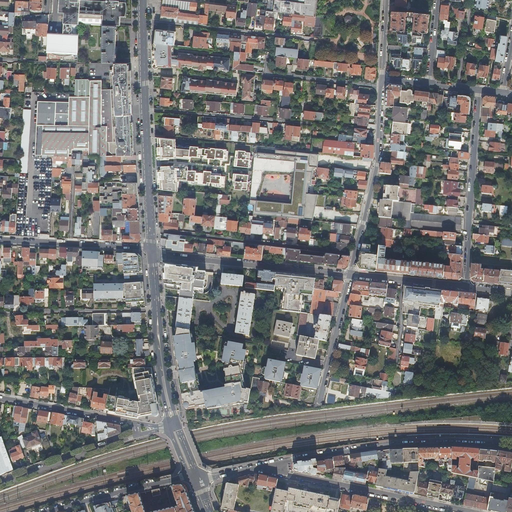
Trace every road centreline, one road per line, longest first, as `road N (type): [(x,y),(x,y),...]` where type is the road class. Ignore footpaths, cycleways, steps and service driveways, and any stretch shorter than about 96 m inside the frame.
road 1 (residential): [(511,449),(387,446),(261,468)]
road 2 (residential): [(145,108),(379,129)]
road 3 (residential): [(471,511),(261,468)]
road 4 (residential): [(355,252),(151,229)]
road 5 (residential): [(350,274),(152,255)]
road 6 (residential): [(465,287),(476,89)]
road 7 (residential): [(312,39),(143,20)]
road 8 (residential): [(0,483),(158,428)]
road 9 (residential): [(158,428),(0,398)]
road 10 (residential): [(0,312),(156,310)]
road 11 (residential): [(0,239),(151,247)]
road 12 (unknown): [(23,241),(32,95)]
road 13 (residential): [(350,274),(318,406)]
road 14 (residential): [(379,129),(355,252)]
road 15 (secondary): [(151,229),(145,108)]
